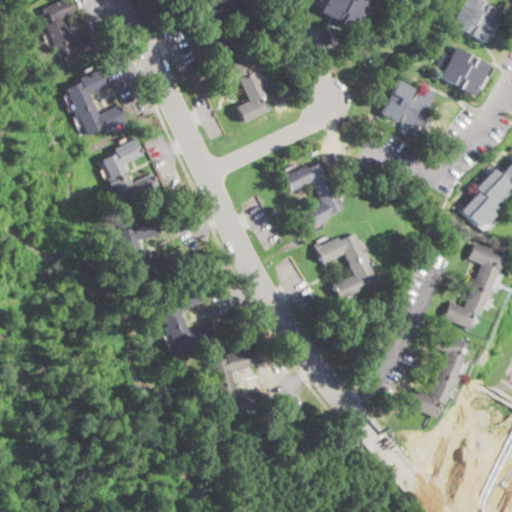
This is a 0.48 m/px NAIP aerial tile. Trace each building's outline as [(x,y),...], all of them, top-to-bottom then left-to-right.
[(60,0),(67,0),(74,13),(61,19),(70,39),(82,33),(90,49),(64,62),(61,56),(64,55),(60,46),(51,50),(49,45),(51,44),(42,25),(48,22),(44,13),(42,14),(40,10),(60,0)] [(241,0),(254,29),(240,35),(241,38),(218,49),(210,33),(232,23),(223,2),(201,12),(195,0),(241,0)] [(354,30),(353,30),(320,12),(326,0),(367,0),(369,1),(354,30)] [(481,41),(481,42),(449,23),(462,0),(476,0),(498,12),(481,41)] [(471,93),(469,96),(436,77),(438,74),(453,47),(486,65),(471,93)] [(244,66),(246,71),(256,67),(259,74),(255,76),(264,94),(258,97),(262,106),(265,105),(267,110),(240,122),(233,107),(246,101),(237,81),(224,87),(216,70),(243,58),(246,64),(243,65),(244,66)] [(86,93),(96,114),(117,104),(126,123),(122,125),(121,122),(102,131),(100,128),(85,136),(76,116),(73,118),(69,109),(72,108),(63,89),(78,82),(77,79),(96,70),(94,67),(99,64),(108,83),(86,93)] [(411,99),(412,100),(416,92),(423,96),(427,89),(434,93),(409,139),(401,135),(405,128),(397,124),(400,119),(395,116),(392,121),(377,113),(396,80),(410,88),(406,97),(411,99)] [(126,174),(129,182),(149,172),(159,193),(154,195),(153,192),(135,200),(134,196),(119,203),(111,185),(108,187),(104,179),(107,178),(99,160),(113,153),(111,149),(129,141),(127,137),(132,135),(141,155),(121,164),(126,174)] [(511,188),(508,185),(491,204),(493,207),(475,227),(457,211),(475,191),(472,188),(487,171),(491,167),(498,174),(511,158),(511,188)] [(320,161),(324,170),(328,180),(331,178),(334,185),(335,187),(332,189),(341,207),(326,214),(327,217),(308,226),(309,229),(305,231),(296,212),(317,203),(308,182),(287,192),(279,173),(283,171),(285,174),(304,165),(305,168),(320,161)] [(138,255),(141,265),(164,260),(168,276),(145,281),(144,276),(125,280),(122,263),(117,264),(115,252),(118,251),(114,231),(130,227),(129,223),(149,219),(149,216),(153,215),(158,236),(135,240),(138,255)] [(352,232),(357,241),(362,252),(364,251),(368,258),(365,260),(375,279),(361,285),(363,289),(342,299),(343,301),(339,303),(332,283),(352,274),(349,267),(342,253),(322,262),(311,245),(316,242),(317,245),(336,236),(338,239),(352,232)] [(501,253),(499,258),(495,257),(491,267),(497,269),(489,289),(491,290),(488,298),(485,297),(477,316),(471,314),(467,323),(470,324),(468,329),(441,317),(448,301),(461,307),(479,264),(466,259),(473,242),(501,253)] [(177,312),(187,333),(208,323),(217,342),(213,344),(211,341),(193,350),(191,347),(176,354),(167,335),(164,336),(160,328),(164,326),(154,307),(170,300),(168,296),(186,288),(185,285),(190,283),(199,302),(177,312)] [(464,346),(463,348),(459,347),(455,355),(462,358),(454,378),(457,379),(454,387),(451,386),(443,405),(436,402),(432,412),(434,413),(432,418),(406,406),(413,390),(426,395),(444,352),(431,347),(438,331),(465,342),(464,346)] [(229,371),(234,393),(257,387),(262,408),(257,410),(256,407),(236,411),(236,408),(219,412),(215,391),(211,392),(209,383),(212,383),(207,362),(224,358),(223,354),(243,350),(242,347),(248,345),(252,366),(229,371)]
